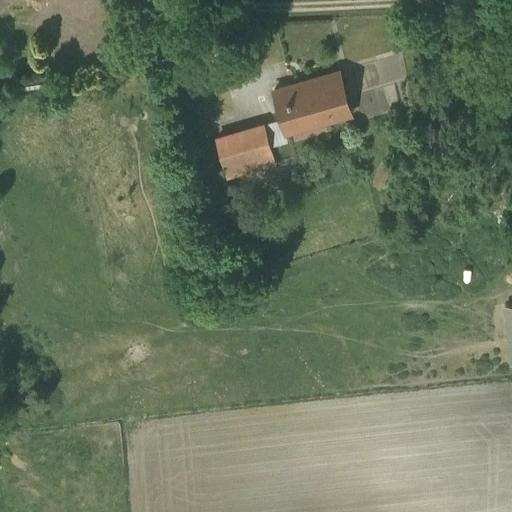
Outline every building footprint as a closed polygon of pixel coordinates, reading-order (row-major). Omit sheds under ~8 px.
[(67,0),(71,22),(95,19),(92,0),(67,0)] [(158,61),(182,55),(175,21),(150,27),(158,61)] [(339,69),(274,88),(285,130),(351,112),(339,69)] [(264,123),(217,136),(228,175),(274,162),(264,123)] [(298,137),(330,132),(329,123),(297,128),(298,137)]
